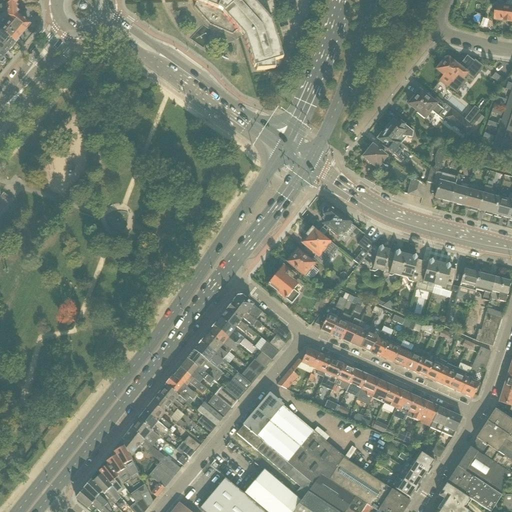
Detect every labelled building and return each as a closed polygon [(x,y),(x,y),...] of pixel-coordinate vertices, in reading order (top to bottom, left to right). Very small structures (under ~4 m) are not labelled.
[(0,11),(7,11),(17,10),(17,9),(16,9),(15,5),(18,0),(4,0),(8,2),(7,4),(0,5),(0,11)] [(194,0),(197,1),(194,7),(210,25),(232,35),(237,30),(244,37),(253,68),(256,67),(256,71),(275,70),(274,62),(283,59),(271,22),(268,19),(281,8),(280,7),(282,5),(283,0),(194,0)] [(511,0),(508,0),(505,7),(497,6),(494,13),(496,20),(511,22),(511,0)] [(15,43),(29,25),(24,21),(25,21),(23,19),(23,20),(17,15),(16,10),(17,10),(7,11),(8,17),(10,19),(0,31),(15,43)] [(14,44),(15,43),(0,31),(0,52),(5,56),(11,49),(12,49),(14,46),(14,44)] [(437,66),(436,70),(443,76),(439,81),(448,87),(458,75),(463,79),(467,74),(466,73),(474,63),(467,58),(459,67),(448,59),(445,59),(441,64),(439,64),(437,66)] [(499,76),(496,81),(501,84),(504,80),(499,76)] [(431,111),(435,114),(443,120),(444,120),(445,119),(447,121),(446,122),(447,125),(451,128),(454,127),(459,131),(459,133),(461,135),(469,124),(464,120),(436,97),(432,101),(421,92),(416,98),(415,97),(409,105),(418,112),(417,114),(424,120),(431,111)] [(464,120),(469,124),(479,111),(474,107),(464,120)] [(511,129),(511,115),(504,113),(500,125),(511,129)] [(479,114),(474,120),(470,125),(469,124),(461,135),(464,135),(466,136),(473,127),(476,122),(479,125),(484,118),(479,114)] [(412,133),(404,126),(398,121),(396,123),(393,121),(389,125),(388,124),(385,129),(386,130),(385,131),(398,142),(398,141),(402,137),(412,138),(412,133)] [(496,138),(511,142),(511,129),(500,125),(496,138)] [(383,144),(381,146),(378,144),(378,145),(401,163),(404,158),(400,155),(402,152),(398,149),(402,144),(398,141),(398,142),(385,131),(383,134),(381,133),(376,138),(383,144)] [(492,150),(509,155),(511,145),(511,142),(496,138),(492,150)] [(377,168),(383,173),(387,169),(381,163),(386,157),(372,146),(371,147),(369,147),(367,150),(368,151),(363,158),(367,161),(372,166),(373,165),(377,169),(377,168)] [(436,172),(437,172),(441,169),(445,154),(439,149),(437,152),(436,155),(435,159),(435,164),(435,165),(433,169),(436,172)] [(479,175),(480,168),(474,167),(472,173),(479,175)] [(437,172),(436,172),(433,184),(438,186),(435,199),(450,203),(455,186),(454,186),(457,177),(453,176),(441,179),(442,174),(437,172)] [(468,190),(467,190),(460,188),(463,177),(457,175),(457,177),(454,186),(455,186),(450,203),(463,206),(468,190)] [(412,177),(408,195),(422,199),(425,188),(412,177)] [(492,188),(485,186),(482,194),(483,194),(479,211),(486,213),(486,214),(492,216),(493,215),(494,215),(498,198),(490,195),(492,188)] [(475,192),(475,189),(468,187),(467,190),(468,190),(463,206),(471,208),(470,210),(477,212),(477,210),(479,211),(483,194),(482,194),(475,192)] [(509,219),(511,207),(511,201),(498,198),(494,215),(494,217),(501,219),(501,217),(509,219)] [(339,239),(350,224),(329,207),(328,208),(327,208),(326,208),(325,208),(324,208),(323,209),(323,210),(323,211),(323,212),(323,213),(324,214),(323,215),(325,217),(322,219),(325,221),(323,224),(331,231),(330,232),(339,239)] [(322,228),(318,233),(323,237),(327,232),(322,228)] [(308,237),(303,243),(319,256),(330,242),(323,237),(318,233),(316,235),(310,231),(307,235),(308,237)] [(370,250),(370,251),(375,244),(365,236),(358,245),(363,249),(354,261),(359,265),(370,250)] [(357,267),(366,270),(375,272),(378,270),(384,272),(389,253),(390,251),(381,249),(381,250),(378,250),(379,248),(378,248),(376,254),(374,254),(370,251),(370,250),(359,265),(357,267)] [(288,261),(287,263),(304,276),(314,264),(297,250),(292,257),(290,257),(288,260),(288,261)] [(406,255),(398,253),(397,255),(395,254),(396,252),(395,252),(395,254),(389,253),(384,272),(383,274),(391,277),(394,275),(401,276),(406,255)] [(414,259),(415,257),(406,255),(401,276),(407,278),(409,281),(417,283),(422,262),(417,260),(418,258),(417,258),(416,260),(414,259)] [(428,263),(422,262),(417,283),(415,289),(432,294),(434,285),(440,264),(431,262),(431,264),(428,263),(429,261),(428,261),(428,263)] [(442,291),(450,293),(456,270),(450,269),(451,267),(450,267),(450,269),(448,268),(448,266),(440,264),(434,285),(440,287),(442,291)] [(293,290),(298,285),(298,286),(301,282),(294,277),(295,275),(283,266),(268,285),(292,305),(299,296),(293,290)] [(480,274),(464,269),(459,288),(474,292),(475,290),(480,274)] [(2,280),(11,287),(16,281),(7,274),(2,280)] [(496,278),(480,274),(475,290),(484,292),(482,300),(489,302),(490,298),(491,292),(493,292),(496,278)] [(333,275),(330,279),(340,286),(343,282),(333,275)] [(511,282),(496,278),(493,292),(491,292),(490,298),(497,300),(497,301),(505,303),(511,282)] [(451,293),(450,299),(448,307),(454,308),(457,297),(459,288),(453,286),(451,293)] [(14,288),(10,294),(19,300),(23,295),(14,288)] [(258,311),(259,310),(241,296),(237,296),(233,302),(256,320),(261,313),(258,311)] [(376,304),(392,311),(393,305),(390,302),(386,304),(377,300),(376,304)] [(10,302),(0,324),(7,327),(17,305),(10,302)] [(232,302),(226,310),(240,321),(242,319),(250,325),(249,326),(251,327),(253,326),(258,330),(261,325),(258,323),(259,322),(256,320),(233,302),(232,302)] [(323,313),(315,324),(322,327),(321,331),(331,335),(340,313),(341,313),(328,307),(323,313)] [(255,333),(240,321),(226,310),(226,311),(220,318),(233,330),(235,327),(243,333),(245,331),(247,332),(252,336),(255,333)] [(407,318),(409,312),(401,310),(400,315),(407,318)] [(341,340),(347,324),(348,324),(350,318),(341,313),(340,313),(331,335),(341,340)] [(485,313),(482,324),(498,329),(502,318),(485,313)] [(438,323),(440,317),(433,315),(431,321),(432,322),(436,323),(438,323)] [(16,351),(34,321),(26,317),(9,346),(16,351)] [(238,347),(241,343),(231,334),(233,331),(233,330),(220,318),(213,327),(238,347)] [(354,319),(351,326),(348,324),(347,324),(341,340),(350,344),(357,329),(361,322),(354,319)] [(357,329),(350,344),(360,349),(368,333),(370,327),(365,325),(366,324),(361,322),(357,329)] [(482,324),(481,331),(496,336),(498,329),(482,324)] [(371,353),(378,338),(372,335),(375,328),(370,326),(370,327),(368,333),(360,349),(371,353)] [(432,335),(435,327),(431,326),(421,327),(420,330),(432,335)] [(234,352),(238,347),(213,327),(207,335),(229,353),(231,350),(234,352)] [(276,336),(286,344),(290,339),(289,334),(282,328),(276,336)] [(378,338),(371,353),(382,358),(389,342),(392,336),(380,331),(378,338)] [(496,336),(481,331),(478,342),(481,343),(483,337),(494,341),(496,336)] [(223,360),(229,353),(207,335),(200,343),(223,360)] [(269,344),(279,352),(286,344),(276,336),(269,344)] [(481,343),(492,347),(494,341),(483,337),(481,343)] [(244,339),(240,344),(252,354),(256,349),(244,339)] [(382,358),(393,363),(401,346),(400,346),(400,347),(389,342),(382,358)] [(401,346),(393,363),(404,368),(411,351),(413,346),(402,342),(400,346),(401,346)] [(224,370),(228,365),(222,361),(223,360),(200,343),(194,351),(216,368),(219,366),(224,370)] [(262,353),(272,361),(279,352),(269,344),(267,343),(260,351),(262,352),(262,353)] [(478,354),(489,359),(491,352),(481,348),(478,354)] [(302,361),(300,363),(313,369),(319,355),(307,349),(302,361)] [(216,383),(223,374),(216,368),(194,351),(187,359),(201,371),(206,365),(213,371),(208,376),(214,381),(216,383)] [(404,368),(415,373),(421,358),(422,356),(411,351),(404,368)] [(262,353),(255,360),(265,368),(272,361),(262,353)] [(415,373),(426,378),(433,363),(426,361),(429,355),(423,353),(422,356),(421,358),(415,373)] [(476,360),(487,365),(489,359),(478,354),(476,360)] [(319,355),(313,369),(318,371),(316,374),(323,377),(325,374),(331,360),(319,355)] [(210,386),(214,381),(208,376),(201,371),(187,359),(180,368),(199,384),(203,380),(210,386)] [(254,360),(247,368),(258,377),(265,368),(255,360),(254,360)] [(334,385),(343,365),(331,360),(325,374),(331,377),(329,382),(334,385)] [(473,366),(479,368),(485,371),(487,365),(476,360),(473,366)] [(433,363),(426,378),(437,383),(444,369),(444,368),(433,363)] [(457,369),(449,388),(459,393),(467,377),(468,377),(471,369),(471,368),(460,363),(458,369),(457,369)] [(437,383),(449,388),(457,369),(446,364),(444,368),(444,369),(437,383)] [(349,384),(355,370),(343,365),(334,385),(331,394),(335,395),(338,387),(346,390),(349,384)] [(180,368),(173,377),(191,392),(194,389),(202,395),(206,389),(199,384),(180,368)] [(258,377),(247,368),(241,375),(252,385),(258,377)] [(357,398),(359,393),(360,393),(367,376),(355,370),(349,384),(346,390),(346,391),(345,392),(357,398)] [(287,374),(294,381),(298,376),(293,373),(290,371),(287,374)] [(252,385),(241,376),(240,375),(240,376),(239,374),(238,373),(233,378),(232,380),(245,392),(252,385)] [(290,385),(294,381),(287,374),(283,379),(290,385)] [(379,381),(367,376),(360,393),(371,398),(379,381)] [(511,377),(507,376),(503,389),(511,392),(511,377)] [(191,392),(173,377),(166,385),(187,403),(190,405),(193,401),(192,400),(196,396),(191,392)] [(472,399),(475,392),(476,393),(479,387),(477,386),(478,384),(471,381),(472,379),(468,377),(467,377),(459,393),(472,399)] [(286,390),(290,385),(283,379),(277,386),(286,390)] [(238,401),(245,392),(232,380),(225,390),(224,390),(238,401)] [(391,387),(379,381),(371,398),(383,403),(391,387)] [(166,385),(159,394),(177,409),(180,405),(184,407),(187,403),(166,385)] [(231,410),(238,401),(224,390),(225,390),(221,387),(214,396),(231,410)] [(403,392),(391,387),(383,403),(395,409),(403,392)] [(511,392),(503,389),(499,402),(511,406),(510,410),(511,411),(511,392)] [(404,421),(406,417),(415,397),(403,392),(395,409),(397,409),(396,412),(394,411),(392,417),(403,421),(404,421)] [(170,418),(178,410),(177,409),(159,394),(152,403),(165,414),(170,418)] [(313,431),(269,395),(243,426),(273,451),(286,462),(287,463),(313,431)] [(231,410),(214,396),(208,403),(224,417),(231,410)] [(427,403),(415,397),(406,417),(418,422),(421,416),(427,403)] [(169,431),(172,427),(161,418),(165,414),(152,403),(145,411),(169,431)] [(197,412),(203,416),(216,427),(223,419),(205,403),(197,412)] [(418,422),(430,428),(432,424),(439,408),(427,403),(421,416),(418,422)] [(341,407),(339,413),(347,417),(349,410),(341,407)] [(430,428),(436,430),(436,431),(441,433),(450,413),(439,408),(432,424),(430,428)] [(511,420),(495,410),(486,422),(511,439),(511,420)] [(162,440),(165,436),(169,431),(145,411),(138,420),(151,431),(159,438),(162,440)] [(450,413),(441,433),(452,438),(453,437),(461,418),(450,413)] [(353,420),(361,424),(363,419),(355,415),(353,420)] [(203,416),(198,422),(211,433),(216,427),(203,416)] [(153,447),(159,438),(151,431),(138,420),(131,429),(152,447),(153,447)] [(476,439),(511,462),(511,439),(486,422),(476,439)] [(384,434),(386,429),(388,427),(379,423),(376,431),(384,434)] [(261,467),(273,451),(243,426),(231,442),(261,467)] [(131,429),(121,442),(124,447),(130,458),(140,446),(148,452),(152,447),(131,429)] [(391,432),(386,429),(384,434),(393,438),(395,432),(392,430),(391,432)] [(343,458),(344,459),(344,458),(320,437),(313,431),(287,463),(288,464),(293,468),(298,472),(302,475),(307,479),(314,485),(321,475),(329,480),(343,458)] [(403,442),(408,444),(411,438),(412,435),(407,433),(403,442)] [(184,443),(195,452),(200,446),(189,436),(184,443)] [(416,440),(411,438),(408,444),(413,447),(416,440)] [(457,468),(501,496),(505,480),(511,479),(511,462),(476,439),(470,448),(457,468)] [(190,458),(195,452),(184,443),(179,449),(190,458)] [(439,458),(445,449),(436,443),(434,450),(431,455),(439,458)] [(130,458),(124,447),(113,453),(115,456),(130,480),(131,480),(130,478),(138,473),(131,461),(129,458),(130,458)] [(425,452),(431,455),(434,450),(427,447),(425,452)] [(430,472),(432,469),(431,469),(435,463),(419,452),(419,453),(413,461),(430,472)] [(404,462),(407,457),(401,453),(398,458),(404,462)] [(115,456),(106,462),(108,465),(117,478),(122,485),(127,482),(130,480),(115,456)] [(177,462),(183,466),(188,460),(183,456),(177,462)] [(165,457),(161,462),(177,474),(181,469),(165,457)] [(403,511),(405,510),(410,502),(343,459),(344,459),(343,458),(329,480),(355,497),(371,507),(370,508),(377,511),(403,511)] [(413,461),(408,470),(407,471),(423,481),(427,475),(428,476),(430,472),(413,461)] [(161,462),(160,463),(157,467),(173,479),(177,474),(161,462)] [(279,471),(281,472),(285,476),(293,468),(288,464),(287,463),(286,462),(279,471)] [(122,485),(117,478),(108,465),(98,472),(101,475),(118,495),(125,489),(122,485)] [(157,467),(153,471),(169,484),(173,479),(157,467)] [(212,467),(208,472),(218,482),(223,476),(212,467)] [(285,476),(290,480),(298,472),(293,468),(285,476)] [(501,496),(457,468),(446,484),(469,499),(487,511),(490,511),(501,496)] [(294,495),(280,483),(264,470),(244,494),(264,511),(292,511),(302,501),(294,495)] [(149,476),(157,482),(159,484),(165,489),(169,484),(153,471),(149,476)] [(407,471),(401,480),(418,491),(420,487),(419,487),(423,481),(407,471)] [(295,484),(302,475),(298,472),(290,480),(295,484)] [(113,504),(120,498),(118,495),(101,475),(93,482),(104,494),(113,504)] [(299,488),(307,479),(302,475),(295,484),(299,488)] [(339,511),(367,511),(370,508),(371,507),(355,497),(329,480),(321,475),(314,485),(308,492),(339,511)] [(264,511),(225,479),(199,509),(202,511),(264,511)] [(307,494),(308,492),(314,485),(307,479),(299,488),(307,494)] [(104,508),(107,504),(99,496),(101,493),(103,495),(104,494),(93,482),(90,480),(83,489),(104,508)] [(415,493),(416,494),(418,491),(401,480),(396,488),(395,489),(411,500),(415,493)] [(151,494),(157,498),(165,489),(159,484),(151,494)] [(446,484),(438,496),(446,501),(439,511),(468,511),(463,508),(469,499),(446,484)] [(294,495),(302,501),(307,494),(299,488),(294,495)] [(83,489),(76,497),(76,498),(76,499),(77,500),(91,511),(95,511),(97,510),(99,511),(100,511),(103,510),(104,508),(83,489)] [(145,511),(148,508),(141,495),(140,495),(137,491),(130,496),(135,503),(141,511),(145,511)] [(153,502),(148,492),(148,491),(141,495),(148,508),(153,502)] [(339,511),(308,492),(307,494),(302,501),(292,511),(339,511)] [(511,495),(504,495),(501,507),(511,507),(511,495)] [(130,508),(133,511),(141,511),(135,503),(130,508)] [(189,511),(179,503),(171,511),(189,511)]
